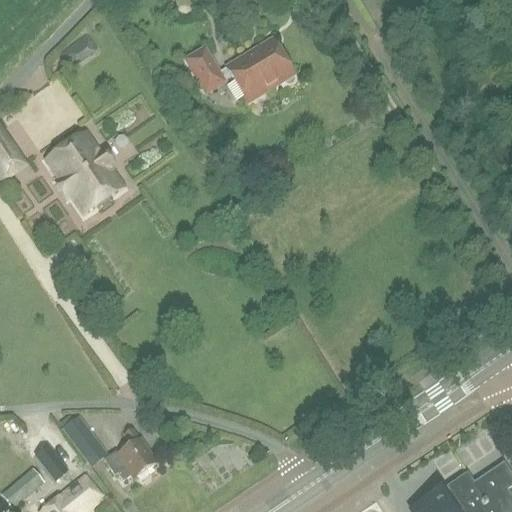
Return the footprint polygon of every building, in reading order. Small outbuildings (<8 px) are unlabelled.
[(91,52),(82,40),(66,51),(75,63),(91,52)] [(224,84),(223,83),(231,78),(247,104),(293,76),(272,41),(226,69),(226,70),(218,75),(204,51),(185,62),(205,95),(224,84)] [(0,177),(22,162),(0,131),(0,130),(0,177)] [(86,136),(47,163),(84,216),(97,207),(101,208),(109,202),(109,199),(123,189),(109,169),(113,166),(104,153),(100,156),(86,136)] [(104,461),(75,422),(63,431),(92,470),(104,461)] [(122,437),(129,447),(117,456),(116,454),(104,462),(114,478),(117,476),(122,484),(131,478),(133,482),(157,465),(140,440),(134,430),(122,437)] [(49,447),(36,458),(56,483),(69,472),(49,447)] [(412,511),(511,511),(511,498),(508,492),(511,489),(511,477),(503,464),(474,484),(467,474),(446,488),(449,493),(440,499),(437,494),(412,511)] [(0,497),(12,511),(44,485),(32,470),(0,496),(0,497)] [(79,511),(81,510),(82,511),(87,511),(102,501),(84,479),(61,496),(62,498),(43,511),(79,511)]
